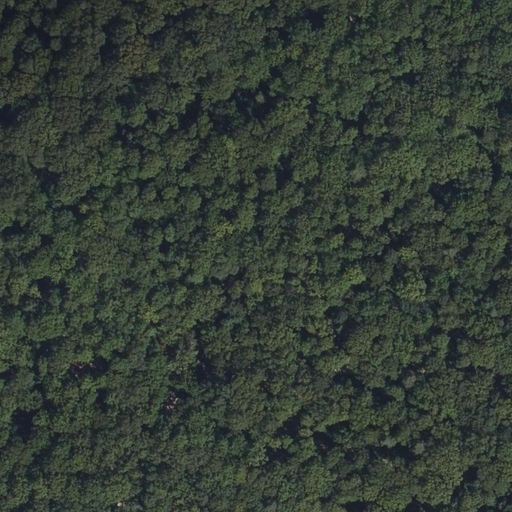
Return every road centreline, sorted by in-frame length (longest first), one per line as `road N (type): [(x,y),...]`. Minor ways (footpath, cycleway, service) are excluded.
road 1 (track): [(359,0),(187,368)]
road 2 (track): [(187,368),(511,373)]
road 3 (track): [(0,364),(187,368)]
road 4 (track): [(187,368),(119,511)]
